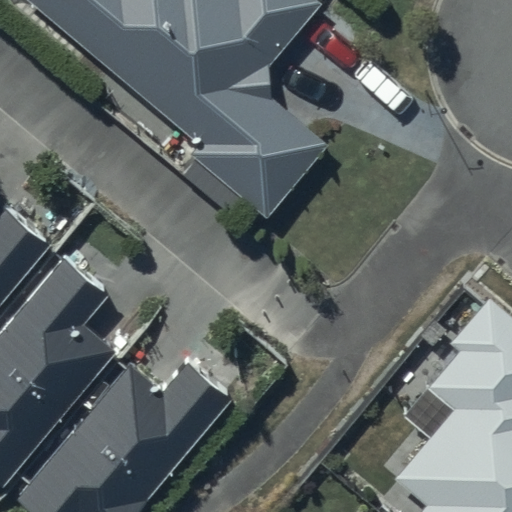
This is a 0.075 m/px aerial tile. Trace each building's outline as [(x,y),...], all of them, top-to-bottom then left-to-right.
[(38,0),(197,138),(191,145),(266,209),(326,139),(271,91),(268,56),(316,0),(38,0)] [(0,291),(49,234),(5,197),(0,203),(0,291)] [(0,475),(1,477),(116,340),(85,314),(108,285),(64,248),(0,324),(0,475)] [(511,511),(511,306),(489,286),(447,333),(457,342),(429,382),(454,399),(432,429),(394,472),(422,498),(410,511),(511,511)] [(132,355),(17,489),(44,511),(125,511),(230,390),(189,355),(164,383),(132,355)]
